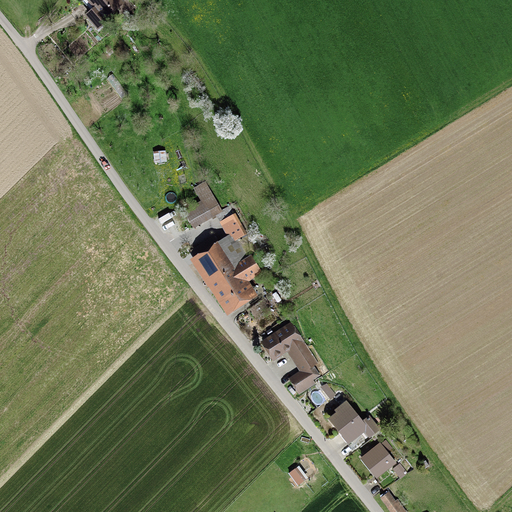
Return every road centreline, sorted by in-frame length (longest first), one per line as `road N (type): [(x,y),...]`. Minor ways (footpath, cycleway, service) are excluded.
road 1 (residential): [(375,511),(164,243),(0,12)]
road 2 (track): [(476,511),(323,300),(291,211),(511,76)]
